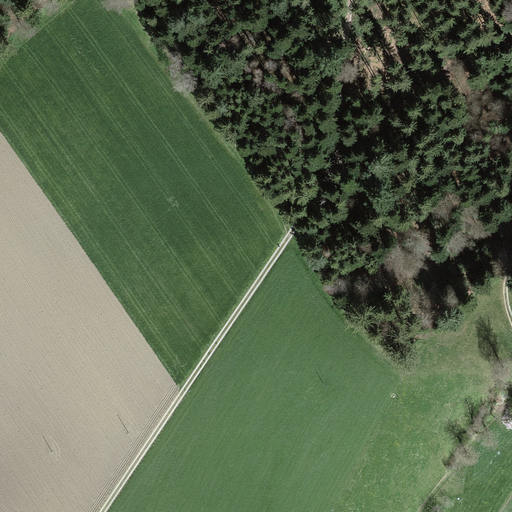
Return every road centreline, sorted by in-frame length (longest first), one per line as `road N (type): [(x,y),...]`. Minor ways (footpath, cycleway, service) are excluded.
road 1 (track): [(297,223),(102,511)]
road 2 (track): [(511,273),(493,260),(388,233),(375,210),(383,121)]
road 3 (track): [(511,41),(441,75),(332,169)]
road 4 (track): [(350,0),(332,169)]
